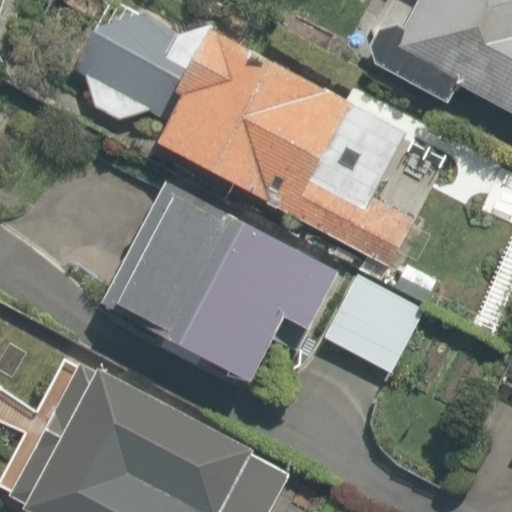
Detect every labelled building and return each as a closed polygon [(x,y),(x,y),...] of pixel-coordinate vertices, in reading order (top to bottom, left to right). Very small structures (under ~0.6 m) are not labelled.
[(186,32),(119,0),(94,0),(62,62),(74,68),(74,71),(74,74),(74,77),(75,80),(76,83),(77,85),(78,88),(79,91),(81,93),(82,96),(84,98),(86,101),(88,103),(90,105),(92,107),(95,108),(97,110),(100,112),(102,113),(105,114),(108,115),(111,116),(114,117),(116,117),(119,118),(122,118),(125,118),(128,118),(131,118),(134,117),(137,116),(140,116),(143,115),(145,113),(148,112),(130,150),(379,267),(404,214),(362,194),(395,126),(260,62),(264,53),(192,19),(186,32)] [(511,0),(401,0),(377,45),(363,70),(432,108),(446,83),(511,119),(511,0)] [(118,331),(226,382),(257,316),(285,329),(313,271),(140,190),(88,302),(124,319),(118,331)] [(417,314),(350,273),(311,337),(379,377),(417,314)] [(2,511),(261,511),(278,481),(73,376),(2,511)]
